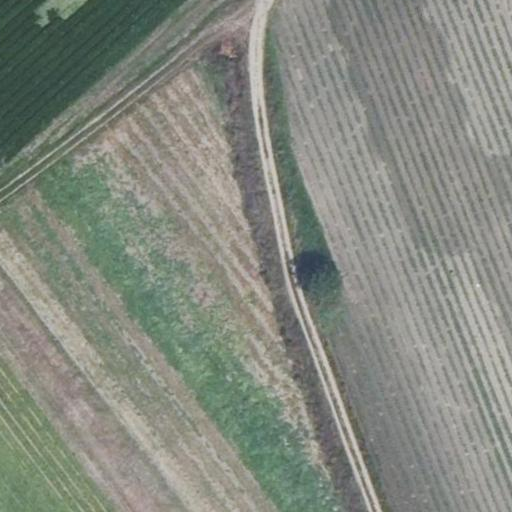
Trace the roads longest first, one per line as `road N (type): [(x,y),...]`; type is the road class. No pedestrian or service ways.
road 1 (track): [(383,511),(307,292),(264,77),(281,0)]
road 2 (track): [(0,203),(276,0)]
